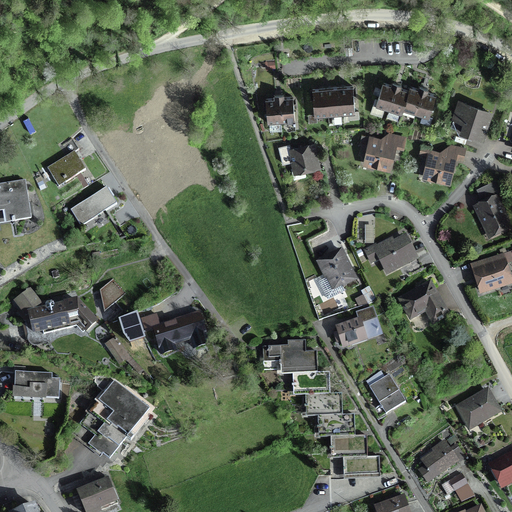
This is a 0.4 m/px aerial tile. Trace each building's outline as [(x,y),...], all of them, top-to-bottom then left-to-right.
[(401,115),(401,114),(413,117),(414,114),(428,119),(435,96),(427,93),(428,90),(425,89),(420,88),(418,87),(417,90),(410,87),(408,92),(400,89),(401,86),(398,85),(394,84),(391,83),(390,86),(382,83),(375,107),(401,115)] [(343,88),(329,89),(322,89),(312,90),(314,117),(354,114),(352,87),(343,88)] [(265,100),(267,124),(294,122),(292,97),(284,98),(283,95),(281,95),(276,96),(273,96),(273,99),(265,100)] [(451,128),(481,138),(489,114),(459,103),(451,128)] [(365,164),(388,169),(393,148),(402,149),(404,139),(389,136),(379,142),(370,140),(365,164)] [(58,188),(85,171),(74,153),(78,150),(73,143),(61,151),(65,158),(47,169),(58,188)] [(289,151),(294,173),(318,167),(312,145),(289,151)] [(424,177),(448,183),(453,159),(461,160),(464,150),(451,147),(439,155),(430,153),(424,177)] [(30,217),(24,182),(1,185),(2,190),(0,190),(0,211),(11,209),(12,217),(11,217),(12,223),(13,223),(15,235),(16,235),(14,223),(18,223),(17,219),(30,217)] [(500,198),(494,185),(481,190),(488,204),(476,209),(484,226),(488,224),(493,235),(508,228),(495,201),(500,198)] [(80,228),(116,205),(106,189),(70,211),(80,228)] [(403,264),(402,263),(413,257),(404,239),(393,245),(392,242),(376,250),(374,247),(365,252),(371,263),(379,258),(387,272),(403,264)] [(341,287),(355,280),(340,252),(317,263),(325,279),(318,283),(326,299),(329,300),(344,292),(341,287)] [(481,293),(510,284),(503,263),(474,272),(481,293)] [(106,313),(126,293),(113,280),(101,292),(106,313)] [(425,310),(433,323),(446,316),(429,285),(400,301),(410,319),(425,310)] [(367,288),(361,292),(367,303),(373,299),(367,288)] [(28,292),(16,302),(27,316),(29,316),(33,333),(42,331),(43,335),(80,326),(85,332),(95,323),(75,301),(66,304),(66,305),(64,307),(53,309),(52,304),(50,303),(46,304),(44,306),(46,311),(42,312),(40,309),(37,304),(28,292)] [(359,322),(336,329),(342,347),(342,346),(343,348),(351,345),(350,344),(379,334),(380,335),(371,310),(357,315),(359,322)] [(207,343),(198,315),(158,327),(154,314),(137,320),(141,333),(153,329),(161,354),(173,350),(172,344),(193,337),(196,346),(193,347),(194,348),(207,343)] [(107,345),(106,344),(105,345),(106,346),(108,345),(120,362),(119,363),(120,363),(128,357),(115,339),(107,345)] [(276,371),(292,370),(292,385),(291,385),(291,387),(289,387),(289,392),(304,391),(305,406),(304,406),(304,408),(301,408),(301,413),(317,412),(317,427),(316,427),(316,429),(314,429),(314,434),(329,433),(330,448),(329,448),(329,450),(326,450),(326,455),(342,454),(343,476),(379,474),(378,458),(367,458),(367,456),(366,453),(366,437),(354,437),(354,434),(354,432),(353,416),(342,416),(342,413),(342,411),(341,395),(329,395),(329,392),(329,390),(328,374),(317,374),(317,371),(316,369),(316,352),(305,353),(305,349),(305,342),(287,343),(287,347),(262,348),(263,358),(280,358),(280,362),(278,362),(278,364),(276,364),(276,371)] [(51,380),(51,375),(14,373),(13,393),(32,394),(32,389),(42,389),(42,399),(58,400),(59,380),(51,380)] [(380,373),(365,383),(385,414),(404,403),(388,376),(384,379),(380,373)] [(113,381),(73,432),(86,442),(86,445),(93,451),(96,450),(109,460),(121,444),(125,448),(133,438),(129,435),(149,409),(113,381)] [(477,424),(498,413),(487,392),(458,408),(467,426),(476,421),(477,424)] [(457,463),(463,458),(455,447),(449,451),(443,443),(433,450),(435,452),(421,461),(426,468),(419,472),(427,483),(457,462),(457,463)] [(511,455),(491,467),(502,486),(511,480),(511,455)] [(461,476),(450,482),(461,503),(473,497),(461,476)] [(107,481),(106,481),(77,493),(84,511),(98,511),(99,511),(98,508),(115,502),(116,505),(117,505),(107,481)] [(407,511),(403,498),(375,508),(376,511),(407,511)]
